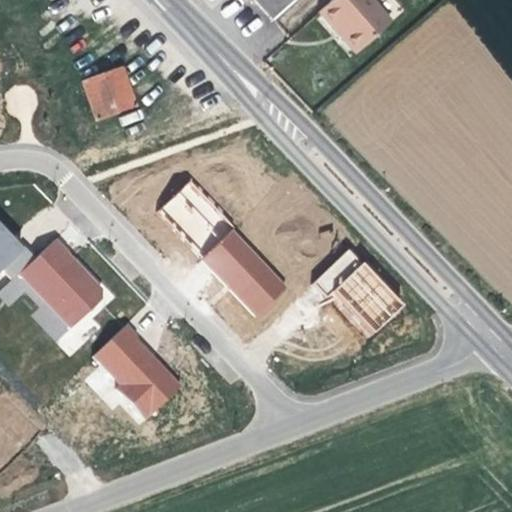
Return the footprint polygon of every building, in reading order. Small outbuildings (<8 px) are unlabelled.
[(253,0),(272,20),(294,0),(253,0)] [(354,54),(388,24),(367,0),(333,0),(318,13),(330,27),(334,25),(342,34),(339,37),(354,54)] [(334,25),(330,27),(335,33),(339,37),(342,34),(334,25)] [(120,68),(81,81),(95,121),(134,107),(127,88),(120,68)] [(193,179),(159,207),(199,255),(233,227),(193,179)] [(254,317),(283,289),(229,233),(201,260),(254,317)] [(0,269),(1,269),(19,252),(4,236),(0,240),(0,239),(0,269)] [(53,241),(32,260),(18,274),(70,328),(99,301),(99,293),(92,286),(89,289),(83,282),(86,279),(63,255),(64,254),(53,241)] [(368,341),(405,305),(349,248),(312,283),(368,341)] [(22,249),(19,252),(1,269),(11,280),(18,274),(32,260),(22,249)] [(92,286),(86,279),(83,282),(89,289),(92,286)] [(124,326),(91,358),(118,386),(114,390),(143,421),(179,387),(133,340),(135,337),(124,326)]
